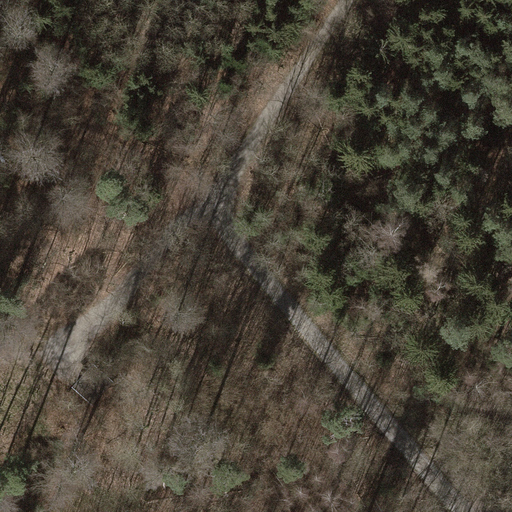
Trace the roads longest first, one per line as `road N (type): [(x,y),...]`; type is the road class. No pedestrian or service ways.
road 1 (track): [(464,511),(212,210)]
road 2 (track): [(212,210),(347,0)]
road 3 (track): [(80,349),(212,210)]
